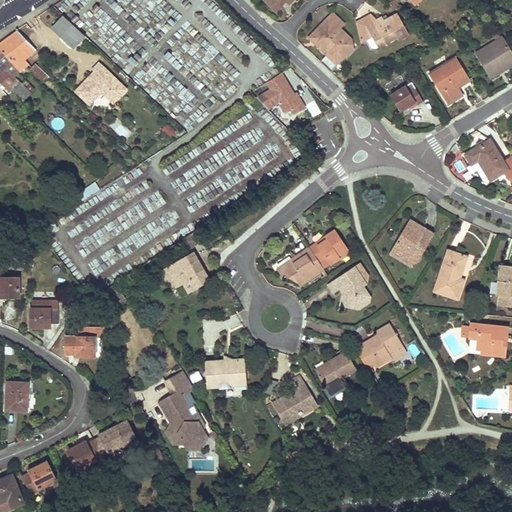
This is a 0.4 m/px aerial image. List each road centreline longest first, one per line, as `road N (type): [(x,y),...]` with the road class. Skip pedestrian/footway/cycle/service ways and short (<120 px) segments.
road 1 (residential): [(382,140),(234,257),(265,300)]
road 2 (residential): [(0,459),(62,431),(80,400),(68,372),(0,331)]
road 3 (residential): [(234,0),(382,140)]
road 4 (residential): [(417,167),(433,144),(511,95)]
